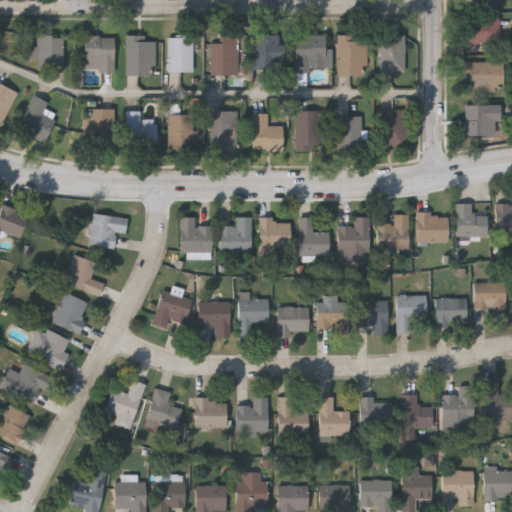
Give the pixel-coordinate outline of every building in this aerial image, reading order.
[(498,42),(466,42),(466,17),(498,17),(498,42)] [(337,33),(367,33),(367,74),(337,74),(337,33)] [(380,33),(404,33),(404,70),(380,70),(380,33)] [(126,34),(155,34),(155,74),(126,74),(126,34)] [(284,43),(284,68),(252,68),(252,34),(279,34),(279,43),(284,43)] [(295,70),(295,34),(325,34),(325,46),(331,46),(331,70),(295,70)] [(37,68),(37,35),(63,35),(63,68),(37,68)] [(84,70),(84,35),(114,35),(114,70),(84,70)] [(193,70),(167,70),(167,36),(193,36),(193,70)] [(210,37),(238,37),(238,74),(210,74),(210,37)] [(502,60),(502,91),(463,91),(463,60),(502,60)] [(0,82),(18,92),(0,125),(0,82)] [(44,142),(17,131),(32,94),(47,101),(42,113),(54,118),(44,142)] [(463,134),(463,103),(500,103),(500,134),(463,134)] [(88,145),(88,107),(115,108),(114,145),(88,145)] [(405,108),(405,145),(380,145),(380,108),(405,108)] [(141,118),(156,118),(156,147),(125,147),(125,110),(141,110),(141,118)] [(237,150),(210,150),(210,110),(237,110),(237,150)] [(320,110),(320,149),(295,149),(295,110),(320,110)] [(194,113),(194,149),(167,149),(167,113),(194,113)] [(251,149),(251,113),(268,113),(268,125),(282,125),(282,149),(251,149)] [(361,148),(336,148),(336,115),(361,115),(361,148)] [(456,233),(456,200),(473,200),(473,212),(487,212),(487,233),(456,233)] [(496,200),(511,200),(511,233),(496,233),(496,200)] [(20,235),(0,228),(0,207),(2,202),(29,211),(20,235)] [(89,242),(93,211),(127,215),(125,231),(116,230),(113,246),(89,242)] [(409,212),(409,247),(377,247),(377,220),(393,220),(393,212),(409,212)] [(448,212),(448,239),(416,239),(416,212),(448,212)] [(180,249),(180,214),(195,214),(195,223),(212,223),(212,249),(180,249)] [(220,223),(237,223),(237,214),(251,214),(251,249),(220,249),(220,223)] [(370,214),(369,257),(338,257),(338,223),(354,223),(354,214),(370,214)] [(329,229),(329,253),(299,253),(299,215),(313,215),(313,229),(329,229)] [(276,252),(259,252),(259,217),(290,217),(290,247),(276,247),(276,252)] [(104,280),(100,293),(64,281),(73,252),(96,259),(91,276),(104,280)] [(506,280),(506,317),(486,317),(486,308),(475,308),(475,280),(506,280)] [(185,323),(169,319),(168,325),(152,322),(161,288),(192,295),(185,323)] [(77,331),(52,318),(66,290),(91,303),(77,331)] [(269,297),(269,323),(256,323),(256,334),(239,334),(239,290),(249,290),(249,297),(269,297)] [(396,292),(426,292),(426,316),(410,316),(410,331),(396,331),(396,292)] [(348,299),(348,326),(318,326),(318,293),(338,293),(338,299),(348,299)] [(467,324),(434,324),(434,295),(467,295),(467,324)] [(388,298),(388,333),(372,333),(372,322),(357,322),(357,298),(388,298)] [(230,299),(230,334),(215,334),(215,325),(198,325),(198,299),(230,299)] [(309,304),(309,331),(277,331),(277,304),(309,304)] [(72,338),(61,366),(25,352),(37,324),(72,338)] [(38,387),(33,398),(1,385),(9,366),(20,371),(23,362),(57,376),(50,392),(38,387)] [(111,386),(128,391),(133,378),(145,381),(131,427),(115,422),(118,412),(104,408),(111,386)] [(484,379),(498,379),(498,392),(511,392),(511,416),(484,416),(484,379)] [(442,418),(442,392),(459,392),(459,383),(474,383),(474,418),(442,418)] [(171,389),(168,403),(181,405),(177,428),(146,423),(153,386),(171,389)] [(417,403),(433,404),(433,424),(400,424),(400,392),(418,392),(417,403)] [(267,429),(236,429),(236,403),(253,403),(253,394),(267,394),(267,429)] [(308,408),(308,435),(278,435),(278,394),(291,394),(291,408),(308,408)] [(319,432),(319,394),(333,394),(333,408),(349,408),(349,432),(319,432)] [(374,394),(374,400),(391,400),(391,423),(360,423),(360,394),(374,394)] [(226,425),(195,425),(195,396),(226,396),(226,425)] [(34,414),(20,443),(0,433),(0,414),(6,401),(34,414)] [(0,449),(12,455),(0,479),(0,449)] [(418,464),(418,472),(432,472),(432,496),(415,496),(415,510),(402,510),(402,464),(418,464)] [(74,478),(88,480),(90,467),(106,470),(100,508),(70,503),(74,478)] [(484,467),(511,467),(511,496),(484,496),(484,467)] [(473,468),(473,503),(459,503),(459,495),(443,495),(443,468),(473,468)] [(267,478),(267,505),(248,505),(248,511),(237,511),(237,480),(242,480),(242,470),(262,470),(262,478),(267,478)] [(185,505),(170,505),(170,511),(159,511),(159,473),(184,473),(185,505)] [(360,503),(360,478),(392,478),(392,511),(377,511),(377,503),(360,503)] [(146,511),(131,511),(131,503),(115,503),(115,479),(146,479),(146,511)] [(196,511),(196,482),(226,482),(226,511),(196,511)] [(349,482),(349,511),(320,511),(320,482),(349,482)] [(278,511),(278,483),(308,483),(308,511),(278,511)]
